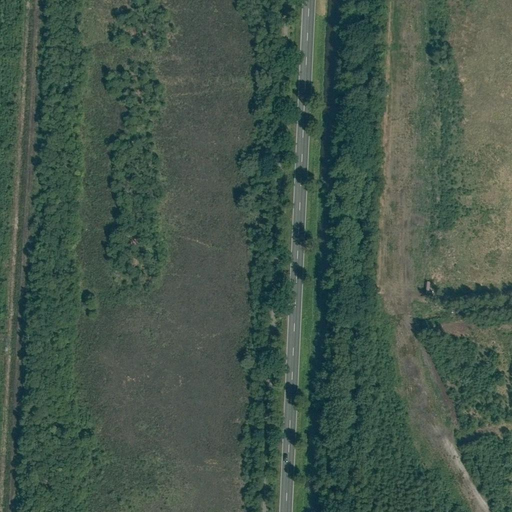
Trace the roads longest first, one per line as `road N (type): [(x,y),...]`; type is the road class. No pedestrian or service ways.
road 1 (tertiary): [(284,511),(308,0)]
road 2 (track): [(0,394),(12,0)]
